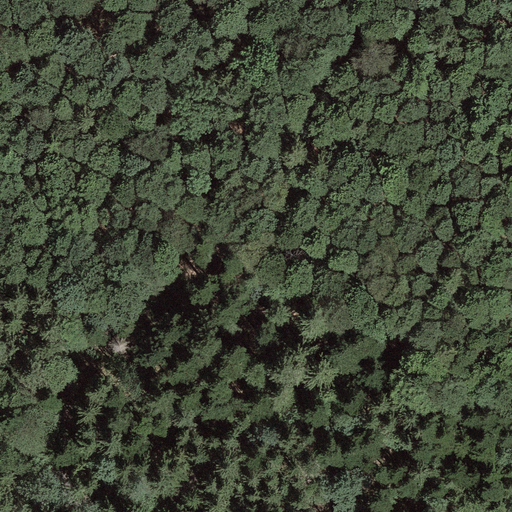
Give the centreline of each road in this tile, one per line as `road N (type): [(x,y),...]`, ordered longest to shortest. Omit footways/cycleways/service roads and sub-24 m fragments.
road 1 (track): [(155,507),(337,322),(415,257),(511,202)]
road 2 (track): [(173,0),(251,21),(328,80),(433,82),(511,126)]
road 3 (track): [(162,511),(40,434)]
road 4 (track): [(84,511),(40,434),(0,407)]
